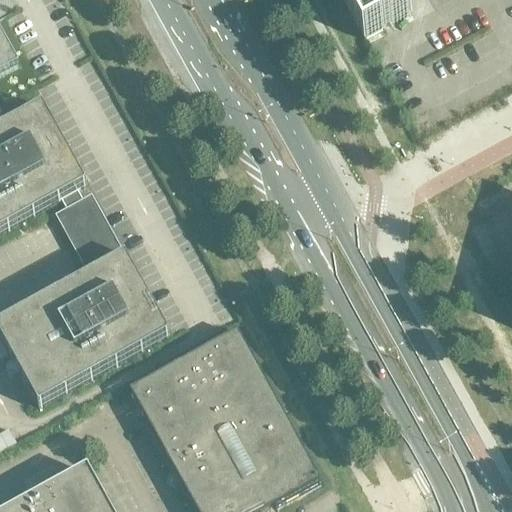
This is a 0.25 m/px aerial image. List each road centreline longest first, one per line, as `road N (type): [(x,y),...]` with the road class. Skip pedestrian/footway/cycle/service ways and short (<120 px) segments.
road 1 (tertiary): [(164,0),(455,511)]
road 2 (tertiary): [(488,511),(214,0)]
